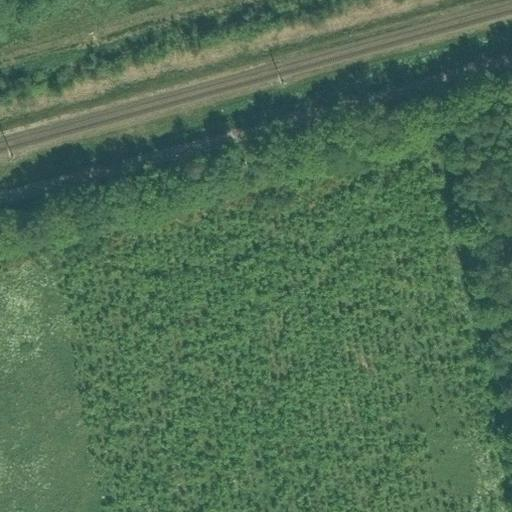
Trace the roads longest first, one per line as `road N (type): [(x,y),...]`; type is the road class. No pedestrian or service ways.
road 1 (track): [(511,63),(0,207)]
road 2 (track): [(261,0),(0,71)]
